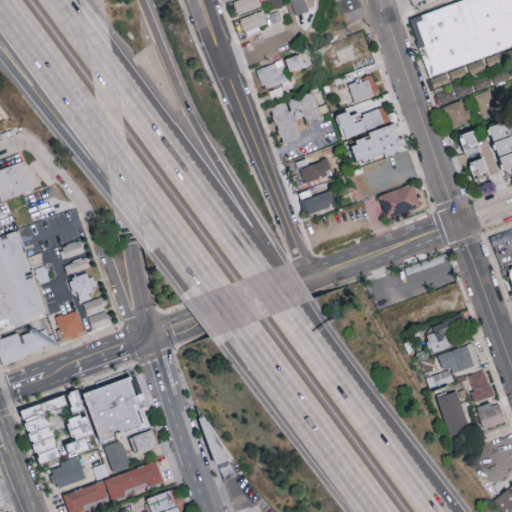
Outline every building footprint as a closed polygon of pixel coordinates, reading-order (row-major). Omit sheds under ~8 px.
[(240,0),(232,4),(237,16),(261,6),(258,0),(240,0)] [(281,0),(269,0),(270,8),(282,8),(281,0)] [(289,0),(294,16),(308,12),(304,0),(289,0)] [(455,68),(431,77),(426,63),(409,16),(450,2),(454,0),(511,0),(511,48),(471,62),(455,68)] [(240,19),(244,30),(267,23),(263,12),(240,19)] [(329,53),(336,69),(369,55),(362,39),(329,53)] [(437,94),(440,103),(511,76),(511,48),(432,79),(435,87),(469,75),(470,77),(504,64),(505,66),(471,79),(472,81),(437,94)] [(284,60),(288,72),(304,67),(300,54),(284,60)] [(263,91),(287,81),(279,62),(255,71),(263,91)] [(378,94),(372,75),(347,84),(353,102),(378,94)] [(473,97),(482,120),(498,114),(490,91),(473,97)] [(269,107),(282,145),(301,139),(294,120),(304,117),(307,127),(321,122),(312,93),(269,107)] [(443,106),(449,129),(470,124),(464,100),(443,106)] [(358,117),(364,132),(387,122),(381,107),(358,117)] [(511,168),(511,140),(505,122),(486,129),(501,172),(511,168)] [(357,168),(404,150),(394,124),(348,142),(357,168)] [(464,157),(479,151),(472,131),(457,137),(464,157)] [(418,169),(400,175),(397,168),(393,158),(397,156),(410,151),(418,169)] [(489,179),(482,158),(467,164),(475,184),(489,179)] [(332,173),(325,159),(297,172),(304,186),(332,173)] [(34,191),(3,200),(0,191),(0,170),(27,161),(34,180),(37,189),(37,190),(34,191)] [(387,220),(420,206),(411,184),(378,197),(387,220)] [(299,199),(305,216),(334,204),(328,188),(299,199)] [(35,322),(0,335),(0,234),(18,228),(26,250),(35,274),(47,311),(50,317),(35,322)] [(511,230),(489,239),(492,247),(511,239),(511,230)] [(57,248),(61,260),(84,253),(80,241),(57,248)] [(404,268),(407,276),(447,261),(444,254),(404,268)] [(89,268),(85,258),(63,265),(67,275),(89,268)] [(75,302),(95,297),(88,274),(69,280),(75,302)] [(112,324),(103,297),(82,305),(91,331),(112,324)] [(55,317),(61,340),(83,335),(77,311),(55,317)] [(432,354),(455,345),(446,322),(423,330),(432,354)] [(43,329),(61,341),(64,345),(35,356),(0,369),(0,337),(20,329),(22,335),(35,331),(43,329)] [(437,355),(443,374),(427,378),(430,390),(452,384),(450,374),(478,366),(472,345),(437,355)] [(474,403),(493,397),(484,371),(466,377),(474,403)] [(124,432),(104,440),(101,432),(96,420),(86,391),(96,388),(134,374),(145,403),(141,405),(147,423),(124,432)] [(20,409),(37,464),(59,458),(45,412),(69,405),(72,418),(59,422),(69,456),(89,450),(85,438),(92,436),(78,391),(20,409)] [(448,436),(468,430),(456,391),(436,397),(448,436)] [(475,408),(480,429),(505,423),(499,402),(475,408)] [(207,415),(194,421),(217,468),(230,462),(207,415)] [(135,452),(156,446),(151,430),(130,437),(135,452)] [(103,447),(112,473),(129,467),(120,441),(103,447)] [(48,467),(56,489),(85,479),(77,457),(48,467)] [(61,493),(67,511),(77,511),(109,502),(109,500),(162,483),(156,464),(61,493)] [(238,475),(235,465),(222,469),(225,479),(238,475)] [(511,511),(511,478),(492,498),(501,511),(511,511)] [(0,511),(11,511),(0,483),(0,511)] [(150,511),(160,511),(178,506),(173,490),(146,499),(150,511)]
